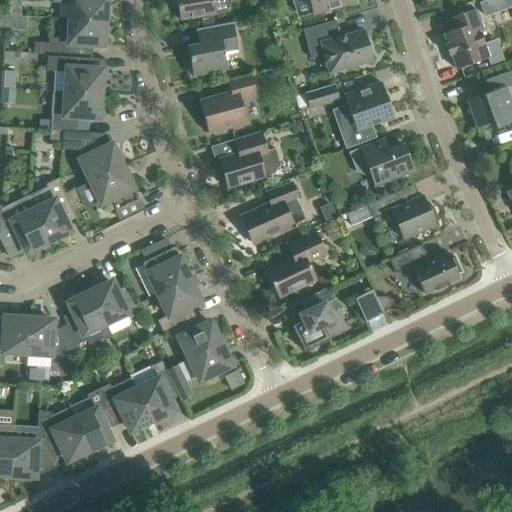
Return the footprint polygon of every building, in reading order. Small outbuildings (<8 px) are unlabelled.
[(50,0),(51,2),(67,3),(66,19),(108,21),(108,20),(109,18),(109,16),(110,14),(106,11),(106,0),(50,0)] [(173,0),(175,6),(177,6),(180,20),(199,16),(215,14),(224,11),(227,9),(229,6),(229,4),(228,0),(173,0)] [(309,0),(313,14),(336,7),(355,2),(354,0),(309,0)] [(491,0),(486,0),(480,2),(484,15),(495,11),(491,0)] [(456,69),(475,63),(488,58),(483,43),(484,43),(480,33),(483,31),(475,9),(450,18),(455,29),(443,34),(447,44),(445,44),(449,55),(451,54),(456,69)] [(8,17),(7,30),(22,31),(23,17),(8,17)] [(108,23),(108,21),(66,19),(65,38),(49,37),(47,52),(63,53),(92,55),(92,44),(103,45),(104,32),(110,29),(109,28),(109,27),(108,25),(108,23)] [(363,30),(340,37),(336,20),(303,29),(311,59),(324,55),(329,73),(372,61),(363,30)] [(190,61),(185,61),(188,75),(192,74),(192,76),(212,72),(227,70),(223,52),(238,50),(233,23),(196,29),(197,36),(199,44),(187,46),(190,61)] [(228,51),(230,67),(244,65),(242,49),(228,51)] [(47,56),(47,70),(54,71),(66,71),(65,92),(103,94),(104,92),(104,91),(104,89),(105,88),(106,87),(101,83),(102,70),(105,71),(106,60),(91,59),(71,57),(63,57),(47,56)] [(14,88),(15,72),(4,71),(3,87),(14,88)] [(495,128),(511,122),(511,105),(506,88),(511,85),(511,76),(510,71),(486,80),(490,92),(467,100),(477,128),(493,123),(495,128)] [(208,133),(227,128),(247,123),(241,100),(256,96),(250,75),(227,81),(230,92),(199,101),(208,133)] [(357,144),(376,137),(372,125),(393,118),(381,82),(344,95),(347,105),(332,110),(341,135),(345,149),(357,144)] [(334,84),(305,93),(309,108),(339,100),(334,84)] [(99,117),(100,104),(105,102),(104,99),(104,97),(103,94),(65,92),(52,91),(51,121),(42,120),(42,129),(50,130),(63,131),(77,132),(77,131),(78,116),(99,117)] [(50,140),(62,141),(63,131),(50,130),(50,140)] [(62,141),(62,149),(95,151),(96,133),(77,131),(77,132),(63,131),(62,141)] [(222,169),(219,174),(221,182),(226,184),(228,187),(247,182),(264,176),(274,173),(280,165),(275,148),(267,151),(262,137),(261,131),(234,140),(238,154),(219,160),(222,169)] [(358,149),(349,152),(356,172),(365,176),(370,174),(375,186),(387,182),(390,184),(402,179),(404,175),(413,172),(402,144),(388,150),(383,139),(377,141),(358,149)] [(124,159),(123,157),(117,156),(112,145),(80,160),(90,181),(125,165),(124,163),(124,161),(124,159)] [(125,165),(90,181),(92,185),(101,203),(109,198),(120,220),(139,210),(135,202),(138,200),(132,187),(127,175),(130,170),(129,170),(128,168),(127,167),(126,166),(125,165)] [(49,245),(52,244),(54,243),(57,243),(57,237),(69,232),(65,223),(76,218),(70,206),(64,194),(59,184),(60,177),(59,177),(48,183),(47,186),(26,196),(49,245)] [(259,209),(241,217),(246,229),(243,233),(247,241),(252,241),(253,243),(271,235),(293,225),(292,224),(305,218),(296,199),(298,198),(292,183),(266,193),(270,204),(259,209)] [(80,198),(76,189),(64,194),(70,206),(78,203),(80,198)] [(377,200),(366,204),(372,217),(372,219),(391,211),(403,239),(417,233),(436,225),(423,196),(401,205),(396,192),(377,200)] [(47,246),(49,245),(26,196),(1,208),(1,219),(0,227),(0,239),(3,246),(20,238),(27,252),(38,246),(43,250),(45,248),(46,247),(47,246)] [(337,217),(325,223),(333,239),(345,233),(337,217)] [(278,298),(297,289),(316,280),(308,262),(326,254),(316,231),(286,245),(292,257),(265,270),(278,298)] [(166,238),(140,251),(145,261),(142,262),(158,294),(192,278),(192,276),(191,275),(191,273),(191,272),(191,270),(185,270),(179,258),(174,247),(171,248),(166,238)] [(417,277),(425,295),(435,290),(436,290),(449,284),(448,284),(460,278),(458,274),(462,272),(454,256),(450,258),(448,253),(435,260),(428,257),(422,244),(389,259),(395,273),(402,270),(402,271),(403,272),(404,274),(406,276),(407,277),(409,278),(412,278),(414,278),(415,278),(417,277)] [(162,332),(166,330),(195,316),(190,305),(200,300),(194,289),(197,284),(196,282),(195,281),(193,280),(192,278),(158,294),(168,316),(157,321),(162,332)] [(90,288),(89,289),(105,324),(110,335),(130,325),(131,324),(129,319),(138,314),(125,287),(116,291),(111,282),(99,287),(94,284),(93,285),(92,286),(91,288),(90,288)] [(328,287),(291,305),(296,316),(295,316),(298,323),(292,326),(304,351),(330,339),(323,325),(332,320),(328,311),(337,307),(328,287)] [(73,312),(63,316),(67,325),(76,344),(86,339),(84,334),(86,333),(91,343),(102,338),(103,341),(111,337),(110,335),(105,324),(89,289),(87,290),(85,290),(84,291),(82,291),(81,290),(80,296),(68,302),(73,312)] [(373,290),(355,299),(371,333),(389,324),(383,312),(376,297),(373,290)] [(395,305),(393,301),(390,299),(387,297),(383,296),(380,296),(376,297),(383,312),(396,306),(395,305)] [(27,353),(29,315),(27,315),(25,315),(23,314),(22,313),(18,318),(5,317),(4,334),(0,333),(0,365),(3,366),(3,352),(26,353),(27,353)] [(26,366),(50,367),(52,329),(52,320),(39,319),(37,314),(34,315),(33,315),(31,315),(29,315),(27,353),(26,353),(26,366)] [(200,327),(195,316),(166,330),(171,341),(179,337),(189,359),(224,342),(223,341),(222,339),(222,337),(222,334),(216,334),(210,322),(200,327)] [(76,344),(67,325),(55,330),(68,357),(79,351),(76,344)] [(225,353),(228,348),(227,347),(226,346),(225,344),(224,342),(189,359),(199,380),(231,365),(225,353)] [(166,371),(166,370),(162,361),(150,367),(130,375),(131,377),(153,423),(155,423),(157,422),(159,422),(161,422),(161,416),(173,410),(169,401),(179,396),(166,371)] [(192,396),(184,378),(177,365),(166,371),(179,396),(182,401),(192,396)] [(151,425),(153,423),(131,377),(111,387),(109,384),(98,389),(116,426),(126,421),(130,431),(142,425),(147,428),(148,427),(150,426),(151,425)] [(106,431),(116,426),(98,389),(87,395),(88,397),(82,400),(88,412),(74,419),(90,453),(92,453),(94,452),(96,452),(98,452),(98,446),(110,440),(106,431)] [(57,427),(49,412),(39,410),(38,426),(44,438),(53,457),(54,457),(64,453),(68,461),(79,455),(84,458),(86,457),(88,455),(90,453),(74,419),(57,427)] [(13,440),(12,440),(13,425),(0,424),(0,474),(0,475),(3,480),(4,480),(7,479),(8,479),(10,479),(13,440)] [(53,457),(44,438),(36,442),(13,440),(10,479),(13,479),(15,480),(18,481),(21,476),(34,477),(35,468),(39,468),(41,474),(58,466),(54,457),(53,457)]
